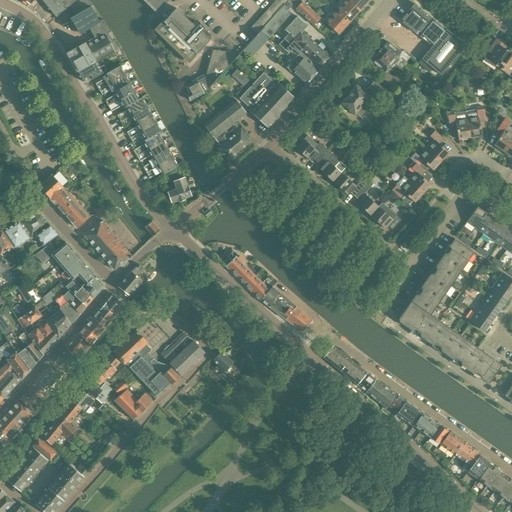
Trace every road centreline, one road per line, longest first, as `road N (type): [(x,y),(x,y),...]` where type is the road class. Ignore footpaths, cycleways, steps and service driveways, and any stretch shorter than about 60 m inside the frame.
road 1 (residential): [(409,267),(271,149),(390,0)]
road 2 (residential): [(144,313),(171,314),(211,349),(63,511)]
road 3 (residential): [(171,227),(140,194),(43,33),(0,2)]
road 4 (residential): [(301,350),(326,328),(511,468)]
road 5 (residential): [(301,350),(473,511)]
road 6 (residential): [(171,227),(301,350)]
road 7 (residential): [(0,407),(115,282)]
road 8 (residential): [(0,222),(36,198),(115,282)]
road 9 (residential): [(511,208),(482,187),(465,189),(409,267)]
